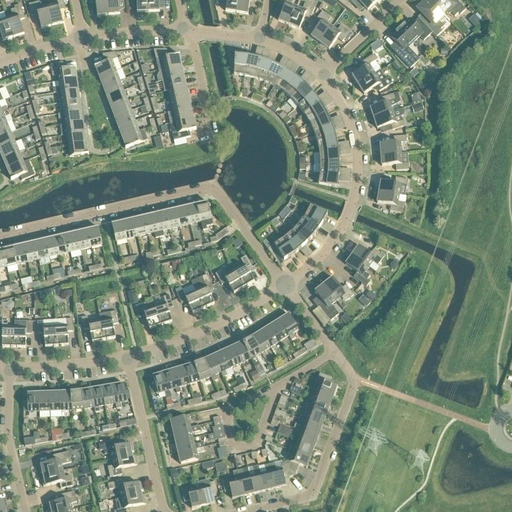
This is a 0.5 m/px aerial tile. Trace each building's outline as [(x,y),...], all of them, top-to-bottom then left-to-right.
[(56,0),(57,5),(47,7),(52,27),(63,24),(62,24),(59,11),(65,9),(62,0),(56,0)] [(108,16),(106,0),(88,0),(89,5),(95,4),(97,17),(97,18),(108,16)] [(106,0),(108,16),(120,15),(120,14),(119,14),(118,1),(124,1),(123,0),(106,0)] [(148,13),(147,0),(136,0),(137,13),(136,13),(136,14),(148,13)] [(147,0),(148,13),(160,13),(160,12),(159,12),(158,0),(147,0)] [(225,13),(236,14),(238,0),(227,0),(226,12),(225,12),(225,13)] [(238,0),(236,14),(248,16),(248,15),(250,2),(256,3),(255,0),(238,0)] [(278,22),(289,27),(297,8),(286,3),(287,0),(281,0),(278,7),(284,9),(279,22),(278,22)] [(377,3),(373,0),(347,0),(353,6),(357,2),(367,12),(377,3)] [(446,0),(429,0),(428,1),(443,17),(448,12),(454,18),(458,15),(460,16),(466,11),(455,0),(449,0),(448,1),(446,0)] [(424,25),(432,34),(436,38),(442,33),(440,31),(444,28),(438,22),(443,17),(428,1),(418,11),(428,21),(424,25)] [(52,27),(47,7),(41,9),(39,3),(29,6),(32,18),(38,16),(41,29),(40,29),(41,30),(52,27)] [(297,8),(289,27),(299,31),(299,30),(304,18),(310,20),(315,9),(305,5),(302,10),(297,8)] [(13,17),(7,19),(13,39),(24,35),(24,34),(24,35),(19,22),(25,20),(20,6),(14,8),(15,10),(11,12),(13,17)] [(310,38),(320,44),(332,28),(327,24),(331,19),(322,13),(314,23),(319,27),(311,37),(310,38)] [(482,24),(475,16),(469,22),(476,30),(482,24)] [(13,39),(7,19),(0,21),(0,34),(3,42),(2,42),(2,43),(13,39)] [(409,20),(400,29),(414,44),(419,38),(423,42),(432,34),(424,25),(422,24),(417,29),(409,20)] [(332,28),(320,44),(329,51),(330,51),(329,51),(337,40),(342,43),(349,33),(341,27),(337,32),(332,28)] [(414,44),(400,29),(390,38),(402,50),(396,56),(410,70),(416,64),(414,62),(418,59),(408,49),(414,44)] [(379,42),(371,47),(374,53),(383,48),(379,42)] [(181,67),(179,57),(180,57),(180,56),(168,58),(166,51),(154,51),(156,61),(158,72),(160,72),(164,71),(181,67)] [(95,69),(99,79),(116,72),(112,62),(123,58),(121,54),(115,55),(115,54),(102,56),(105,64),(94,68),(95,69)] [(381,72),(375,62),(378,61),(374,55),(361,64),(364,69),(353,76),(352,76),(358,86),(375,75),(381,72)] [(234,76),(244,78),(248,59),(235,57),(235,63),(229,63),(231,71),(234,72),(234,76)] [(291,69),(295,62),(286,57),(282,65),(291,69)] [(244,78),(255,80),(260,62),(248,59),(244,78)] [(255,80),(264,83),(272,66),(260,62),(255,80)] [(391,66),(397,73),(401,69),(396,63),(391,66)] [(58,77),(59,83),(76,80),(75,70),(76,70),(76,69),(64,71),(63,64),(51,67),(52,78),(58,77)] [(264,83),(274,88),(283,71),(272,66),(264,83)] [(166,81),(166,82),(184,78),(181,67),(164,71),(160,72),(161,77),(157,78),(158,83),(162,82),(166,81)] [(274,88),(282,94),(294,78),(283,71),(274,88)] [(31,72),(26,74),(30,86),(35,84),(31,72)] [(99,79),(103,89),(120,82),(116,72),(99,79)] [(311,84),(315,79),(308,72),(304,77),(311,84)] [(392,85),(389,79),(386,81),(381,72),(375,75),(358,86),(364,96),(365,96),(364,95),(376,88),(379,93),(392,85)] [(186,88),(184,78),(166,82),(166,81),(162,82),(164,93),(168,92),(186,88)] [(282,94),(291,100),(304,86),(294,78),(282,94)] [(53,95),(60,94),(78,91),(76,80),(59,83),(59,89),(53,90),(53,95)] [(20,93),(26,91),(23,82),(17,84),(20,93)] [(103,89),(107,99),(124,92),(120,82),(103,89)] [(291,100),(298,108),(312,95),(304,86),(291,100)] [(168,92),(171,103),(188,99),(186,88),(168,92)] [(60,94),(62,105),(80,102),(78,91),(60,94)] [(107,99),(111,109),(128,102),(124,92),(107,99)] [(371,109),(370,109),(374,120),(404,110),(403,110),(399,111),(397,105),(400,103),(397,94),(382,99),(383,105),(371,109)] [(298,108),(304,116),(320,105),(312,95),(298,108)] [(419,95),(410,98),(413,107),(425,103),(419,95)] [(171,103),(173,113),(190,109),(188,99),(171,103)] [(62,105),(63,115),(81,113),(80,102),(62,105)] [(111,109),(114,119),(131,113),(128,102),(111,109)] [(265,107),(270,110),(274,105),(269,102),(265,107)] [(274,105),(270,110),(275,114),(279,108),(274,105)] [(304,116),(310,125),(327,116),(320,105),(304,116)] [(174,118),(175,123),(175,124),(193,120),(190,109),(173,113),(167,114),(169,119),(174,118)] [(404,110),(374,120),(377,131),(378,131),(378,130),(390,126),(392,132),(404,128),(401,118),(402,117),(405,113),(404,110)] [(0,126),(7,124),(4,119),(10,117),(8,112),(2,114),(0,115),(0,126)] [(64,120),(65,126),(83,123),(81,113),(63,115),(58,116),(59,120),(64,120)] [(114,119),(118,129),(135,123),(131,113),(114,119)] [(278,117),(282,121),(287,117),(283,113),(278,117)] [(310,125),(314,134),(332,127),(327,116),(310,125)] [(287,117),(282,121),(286,126),(291,121),(287,117)] [(175,124),(175,123),(170,125),(174,142),(186,139),(185,133),(196,131),(196,130),(195,130),(193,120),(175,124)] [(61,137),(66,137),(84,134),(83,123),(65,126),(66,132),(60,133),(61,137)] [(118,129),(122,139),(139,133),(135,123),(118,129)] [(0,126),(0,138),(11,134),(7,124),(0,126)] [(288,129),(291,135),(297,131),(294,126),(288,129)] [(314,134),(317,144),(336,139),(332,127),(314,134)] [(297,131),(291,135),(294,140),(300,137),(297,131)] [(125,150),(148,142),(146,137),(141,139),(139,133),(122,139),(126,149),(125,149),(125,150)] [(0,138),(0,150),(15,144),(11,134),(0,138)] [(66,137),(68,147),(86,145),(84,134),(66,137)] [(380,145),(381,156),(401,155),(401,144),(407,144),(406,137),(394,138),(394,144),(381,145),(380,145)] [(317,144),(319,154),(338,152),(336,139),(317,144)] [(0,150),(0,154),(3,161),(19,154),(15,144),(0,150)] [(86,145),(68,147),(70,158),(88,156),(88,155),(87,155),(86,145)] [(319,154),(320,165),(339,164),(338,152),(319,154)] [(3,161),(7,171),(24,164),(19,154),(3,161)] [(401,155),(381,156),(382,168),(382,167),(396,166),(396,172),(409,172),(408,165),(402,166),(401,155)] [(24,164),(7,171),(11,181),(10,181),(11,182),(20,178),(22,182),(21,182),(22,182),(34,177),(28,162),(24,164)] [(320,165),(320,175),(339,177),(339,164),(320,165)] [(339,177),(320,175),(318,186),(337,189),(339,177)] [(405,198),(407,187),(408,181),(396,179),(395,185),(382,183),(382,182),(381,182),(379,193),(399,197),(405,198)] [(399,197),(379,193),(377,205),(378,205),(391,207),(390,213),(403,215),(405,204),(398,203),(399,197)] [(289,204),(295,207),(298,202),(292,199),(289,204)] [(196,206),(201,223),(203,232),(207,231),(206,228),(213,226),(207,203),(196,206)] [(196,206),(186,208),(190,226),(201,223),(196,206)] [(186,208),(175,211),(180,228),(190,226),(186,208)] [(287,208),(283,212),(288,217),(292,212),(287,208)] [(310,208),(305,218),(321,228),(327,217),(310,208)] [(175,211),(165,213),(169,231),(180,228),(175,211)] [(288,217),(283,212),(279,217),(284,221),(288,217)] [(165,213),(154,216),(160,239),(164,238),(163,232),(169,231),(165,213)] [(154,216),(144,218),(148,236),(154,234),(155,240),(160,239),(154,216)] [(144,218),(133,221),(137,238),(148,236),(144,218)] [(305,218),(298,226),(313,238),(321,228),(305,218)] [(271,224),(275,229),(280,225),(276,220),(271,224)] [(133,221),(123,223),(127,241),(137,238),(133,221)] [(127,241),(123,223),(112,226),(116,243),(127,241)] [(298,226),(291,234),(304,247),(313,238),(298,226)] [(98,229),(87,231),(91,249),(102,246),(98,229)] [(216,238),(210,240),(211,244),(218,243),(229,235),(226,230),(216,237),(216,238)] [(87,231),(76,234),(80,251),(91,249),(87,231)] [(76,234),(66,236),(70,254),(80,251),(76,234)] [(291,234),(283,240),(295,255),(304,247),(291,234)] [(66,236),(55,239),(59,256),(70,254),(66,236)] [(55,239),(45,241),(49,259),(59,256),(55,239)] [(243,246),(238,240),(231,244),(236,251),(243,246)] [(295,255),(283,240),(274,246),(267,250),(272,257),(278,253),(284,263),(295,255)] [(45,241),(34,244),(38,261),(49,259),(45,241)] [(34,244),(24,246),(28,264),(38,261),(34,244)] [(24,246),(13,249),(17,266),(28,264),(24,246)] [(359,247),(352,257),(369,269),(372,264),(377,267),(384,258),(373,251),(370,256),(359,248),(359,247)] [(13,249),(3,251),(7,269),(17,266),(13,249)] [(244,266),(234,272),(244,289),(254,283),(247,271),(252,268),(246,257),(241,261),(244,266)] [(369,269),(352,257),(345,266),(346,266),(357,274),(353,279),(366,288),(370,283),(367,281),(370,277),(365,274),(369,269)] [(180,263),(172,264),(174,272),(182,270),(180,263)] [(398,268),(397,264),(393,263),(390,265),(391,270),(395,271),(398,268)] [(244,289),(234,272),(224,278),(221,272),(215,275),(222,286),(227,283),(234,295),(244,289)] [(195,292),(203,311),(214,306),(208,293),(214,291),(207,276),(191,283),(195,292)] [(333,279),(324,286),(336,302),(341,299),(343,301),(345,302),(347,302),(354,297),(346,287),(341,290),(333,280),(333,279)] [(336,302),(324,286),(314,293),(315,294),(323,304),(319,308),(330,322),(339,316),(331,306),(336,302)] [(203,311),(195,292),(184,297),(182,291),(176,294),(181,305),(187,303),(193,315),(203,311)] [(172,324),(167,310),(173,308),(169,296),(163,298),(163,299),(152,302),(154,308),(161,327),(172,324)] [(14,309),(14,304),(10,302),(6,304),(6,309),(10,311),(14,309)] [(161,327),(154,308),(148,310),(146,304),(135,307),(139,320),(145,318),(149,331),(161,327)] [(119,325),(116,313),(99,316),(100,322),(104,342),(115,340),(113,326),(119,325)] [(289,316),(279,322),(289,337),(288,337),(291,342),(295,339),(292,335),(298,331),(289,316)] [(2,349),(14,349),(14,328),(8,328),(8,322),(3,322),(3,319),(0,318),(0,334),(2,335),(2,349)] [(104,342),(100,322),(89,324),(87,318),(81,319),(84,331),(90,330),(92,344),(104,342)] [(67,327),(55,328),(57,348),(68,347),(67,333),(73,333),(72,320),(66,321),(67,327)] [(14,322),(14,328),(14,349),(26,349),(26,335),(32,336),(32,323),(14,322)] [(57,348),(55,328),(44,328),(43,322),(37,323),(38,335),(44,335),(45,349),(57,348)] [(279,322),(270,328),(279,343),(288,337),(289,337),(279,322)] [(270,328),(261,333),(270,349),(279,343),(270,328)] [(261,333),(252,339),(261,355),(270,349),(261,333)] [(252,339),(243,344),(251,360),(255,369),(260,366),(255,358),(261,355),(252,339)] [(243,344),(233,348),(241,365),(251,360),(243,344)] [(233,348),(223,353),(231,369),(241,365),(233,348)] [(223,353),(213,357),(221,374),(223,379),(227,377),(225,372),(231,369),(223,353)] [(213,357),(204,362),(211,378),(213,383),(218,381),(215,376),(221,374),(213,357)] [(204,362),(195,365),(200,383),(211,378),(204,362)] [(195,365),(184,368),(190,386),(200,383),(195,365)] [(184,368),(174,372),(179,389),(190,386),(184,368)] [(174,372),(164,375),(169,392),(179,389),(174,372)] [(169,392),(164,375),(153,378),(158,395),(164,393),(167,400),(171,399),(169,392)] [(320,381),(316,392),(333,398),(337,387),(336,387),(330,385),(331,379),(320,375),(317,381),(320,381)] [(124,385),(113,387),(116,405),(115,405),(116,410),(121,410),(120,404),(127,403),(124,385)] [(113,387),(102,389),(105,407),(115,405),(116,405),(113,387)] [(94,409),(95,414),(100,413),(99,408),(105,407),(102,389),(91,391),(94,409)] [(84,411),(94,409),(91,391),(81,393),(84,411)] [(316,392),(312,402),(329,408),(333,398),(316,392)] [(72,412),(84,411),(81,393),(71,394),(72,412)] [(50,413),(61,412),(60,394),(49,395),(50,413)] [(61,412),(72,412),(71,394),(60,394),(61,412)] [(28,414),(39,413),(38,395),(27,396),(28,414)] [(39,413),(50,413),(49,395),(38,395),(39,413)] [(312,402),(308,412),(325,418),(329,408),(312,402)] [(308,412),(305,422),(322,429),(325,418),(308,412)] [(170,422),(173,433),(191,429),(188,418),(171,422),(170,422)] [(293,430),(301,432),(318,439),(322,429),(305,422),(303,428),(295,425),(293,430)] [(173,433),(175,444),(193,440),(192,434),(199,432),(198,427),(191,429),(173,433)] [(292,431),(280,427),(277,435),(289,439),(292,431)] [(301,432),(297,442),(314,449),(318,439),(301,432)] [(195,450),(204,449),(203,444),(194,446),(193,440),(175,444),(178,454),(195,450)] [(290,446),(288,451),(310,459),(314,449),(297,442),(295,448),(290,446)] [(110,455),(112,461),(132,456),(131,454),(134,453),(132,445),(116,449),(114,443),(99,446),(100,452),(103,452),(105,456),(110,455)] [(195,450),(178,454),(180,466),(181,466),(181,465),(198,461),(196,455),(205,453),(204,449),(195,450)] [(287,462),(284,465),(295,477),(299,467),(306,469),(306,470),(310,459),(288,451),(287,455),(292,457),(289,463),(287,462)] [(43,474),(43,477),(63,472),(62,466),(71,464),(69,453),(53,457),(54,463),(38,466),(40,475),(43,474)] [(132,456),(112,461),(113,467),(107,468),(110,479),(122,476),(121,470),(137,467),(135,458),(132,459),(132,456)] [(226,461),(216,463),(219,473),(229,470),(226,461)] [(274,465),(269,466),(275,490),(287,487),(286,487),(284,480),(295,477),(284,465),(281,467),(282,470),(276,471),(274,465)] [(266,474),(260,475),(264,493),(275,490),(269,466),(265,467),(266,474)] [(255,476),(250,478),(254,495),(264,493),(260,475),(258,467),(253,468),(255,476)] [(243,471),(237,472),(243,498),(254,495),(250,478),(244,479),(243,471)] [(63,472),(43,477),(44,479),(42,480),(43,488),(59,484),(61,490),(73,487),(71,477),(65,478),(63,472)] [(243,498),(237,472),(233,473),(234,481),(228,483),(228,480),(222,481),(225,494),(231,492),(232,500),(243,498)] [(90,486),(88,479),(83,480),(81,483),(82,488),(90,486)] [(118,489),(121,500),(141,495),(140,493),(142,492),(141,484),(125,487),(123,482),(108,485),(109,491),(118,489)] [(197,484),(198,490),(199,490),(203,507),(214,505),(214,504),(212,497),(218,495),(215,483),(209,485),(210,487),(203,489),(202,483),(197,484)] [(199,490),(198,490),(188,492),(187,490),(181,491),(184,504),(190,502),(192,509),(191,509),(191,510),(203,507),(199,490)] [(70,511),(72,511),(71,505),(77,504),(74,493),(62,496),(63,502),(47,505),(48,511),(70,511)] [(141,495),(121,500),(122,506),(116,507),(117,511),(130,511),(130,509),(146,506),(144,497),(141,498),(141,495)]
